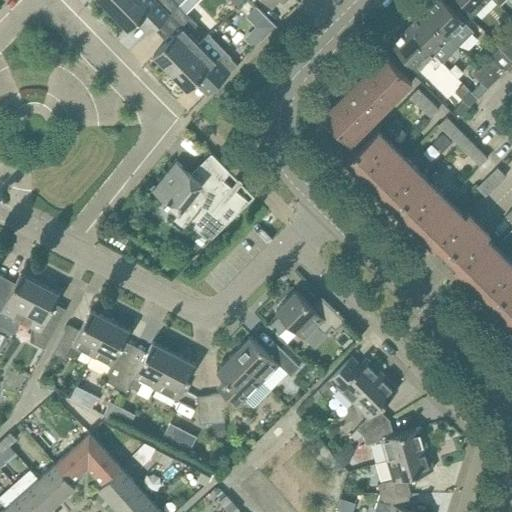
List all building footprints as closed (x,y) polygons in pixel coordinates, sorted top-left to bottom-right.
[(100,0),(112,12),(123,0),(100,0)] [(123,0),(112,12),(129,29),(135,23),(135,22),(148,35),(160,23),(179,4),(183,0),(123,0)] [(443,0),(435,0),(423,12),(458,46),(473,30),(443,0)] [(486,0),(462,0),(463,0),(458,5),(470,17),(486,0)] [(154,55),(171,72),(199,44),(188,33),(197,24),(179,4),(160,23),(173,36),(154,55)] [(423,12),(408,27),(433,53),(434,53),(442,61),(458,46),(423,12)] [(433,53),(408,27),(392,43),(418,69),(433,53)] [(199,44),(171,72),(187,89),(194,82),(207,95),(219,83),(237,65),(230,58),(232,57),(209,34),(199,44)] [(508,36),(498,46),(500,47),(511,59),(511,34),(509,37),(508,36)] [(511,59),(500,47),(482,66),(496,80),(511,63),(511,59)] [(385,55),(354,85),(381,113),(412,82),(385,55)] [(481,83),(472,92),(478,98),(496,80),(482,66),(473,75),(481,83)] [(478,98),(472,92),(464,84),(455,92),(464,100),(454,110),(460,116),(478,98)] [(381,113),(354,85),(323,116),(351,144),(381,113)] [(410,96),(431,117),(439,109),(418,88),(410,96)] [(439,125),(459,145),(467,137),(447,116),(439,125)] [(427,177),(378,129),(349,158),(359,168),(357,170),(386,199),(388,197),(398,207),(427,177)] [(467,137),(459,145),(480,166),(488,157),(467,137)] [(177,161),(153,190),(166,200),(163,203),(166,205),(168,202),(179,211),(170,221),(182,231),(191,221),(212,238),(249,201),(223,180),(230,172),(211,153),(205,159),(208,162),(195,177),(177,161)] [(477,188),(486,196),(506,175),(498,167),(477,188)] [(433,247),(444,258),(479,222),(468,211),(465,215),(451,201),(427,177),(398,207),(408,216),(406,218),(434,246),(433,247)] [(485,293),(495,303),(511,285),(511,261),(487,236),(490,233),(479,222),(444,258),(454,268),(455,268),(483,295),(485,293)] [(0,290),(0,325),(15,333),(22,320),(21,320),(40,283),(20,273),(8,295),(0,290)] [(40,283),(21,320),(22,320),(31,325),(30,341),(45,348),(59,322),(48,316),(60,293),(40,283)] [(511,285),(495,303),(505,313),(503,315),(511,323),(511,285)] [(276,310),(290,324),(305,338),(317,326),(324,333),(332,326),(336,330),(346,320),(326,301),(317,311),(296,290),(276,310)] [(83,350),(92,355),(110,319),(90,309),(77,335),(66,329),(53,353),(65,359),(67,355),(73,358),(80,355),(83,350)] [(104,379),(115,385),(128,361),(117,356),(130,330),(110,319),(92,355),(112,365),(104,379)] [(251,335),(234,353),(263,381),(279,364),(291,375),(300,366),(280,347),(272,356),(251,335)] [(128,361),(115,385),(127,391),(130,386),(139,391),(144,381),(154,387),(172,351),(152,341),(139,367),(128,361)] [(172,351),(154,387),(178,399),(196,364),(172,351)] [(225,379),(216,388),(222,393),(231,402),(236,408),(245,398),(263,381),(234,353),(217,370),(225,379)] [(338,387),(353,402),(382,373),(367,357),(347,377),(338,369),(310,397),(316,403),(324,395),(327,398),(338,387)] [(355,440),(364,435),(389,419),(378,409),(398,389),(382,373),(353,402),(368,417),(357,428),(357,429),(351,436),(355,440)] [(222,393),(209,394),(213,432),(214,437),(224,436),(223,431),(225,431),(223,409),(231,402),(222,393)] [(201,433),(213,432),(209,394),(197,395),(201,433)] [(381,439),(388,458),(427,448),(421,426),(394,434),(389,419),(364,435),(366,444),(381,439)] [(33,438),(55,463),(72,481),(88,467),(92,434),(90,432),(66,454),(43,429),(33,438)] [(10,432),(5,436),(11,443),(16,438),(10,432)] [(121,467),(92,434),(88,467),(103,483),(121,467)] [(5,436),(0,440),(0,453),(11,443),(5,436)] [(151,456),(160,461),(164,453),(155,448),(151,456)] [(378,484),(380,492),(411,493),(406,477),(433,469),(427,448),(388,458),(395,477),(378,484)] [(164,453),(160,461),(169,466),(173,458),(164,453)] [(39,478),(59,501),(76,486),(72,481),(71,482),(55,464),(41,476),(39,478)] [(136,483),(121,467),(103,483),(98,487),(113,504),(136,483)] [(15,482),(14,483),(23,492),(40,511),(46,511),(59,501),(39,478),(30,468),(15,482)] [(197,480),(206,485),(210,476),(201,472),(197,480)] [(14,483),(0,495),(0,499),(7,507),(11,511),(40,511),(23,492),(14,483)] [(136,511),(151,500),(136,483),(113,504),(120,511),(136,511)] [(383,511),(418,511),(406,508),(411,493),(380,492),(375,509),(383,511)] [(220,501),(226,508),(233,502),(226,495),(220,501)] [(161,511),(151,500),(136,511),(161,511)] [(233,502),(226,508),(229,511),(237,511),(240,510),(233,502)]
